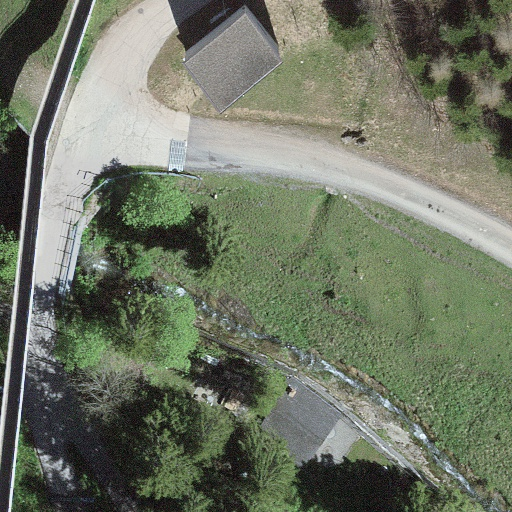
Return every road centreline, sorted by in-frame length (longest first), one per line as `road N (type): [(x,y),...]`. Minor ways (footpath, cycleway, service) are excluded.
road 1 (track): [(511,261),(468,220),(295,154),(131,123),(73,138)]
road 2 (track): [(40,343),(73,138)]
road 3 (track): [(201,0),(130,50),(73,138)]
